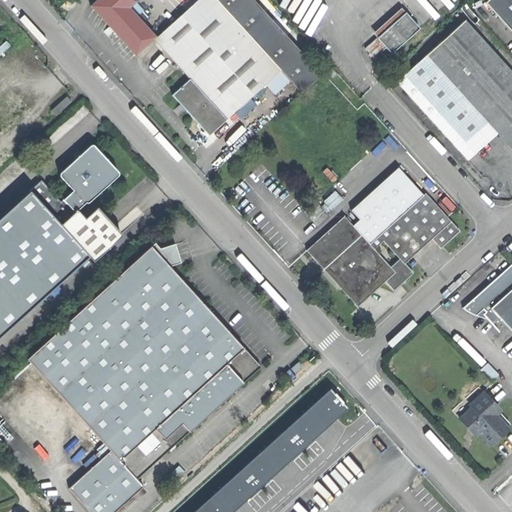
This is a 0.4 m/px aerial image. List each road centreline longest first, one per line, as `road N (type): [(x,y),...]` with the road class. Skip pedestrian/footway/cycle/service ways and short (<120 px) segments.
road 1 (unclassified): [(351,362),(19,0)]
road 2 (unknown): [(320,328),(127,511)]
road 3 (track): [(341,351),(164,511)]
road 4 (unclassified): [(351,362),(511,219)]
road 5 (unclassified): [(488,511),(351,362)]
